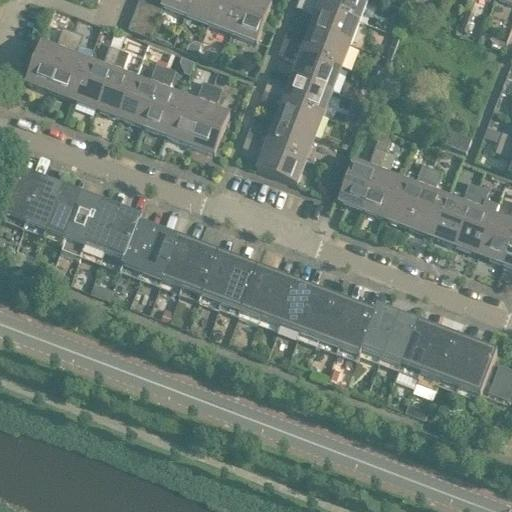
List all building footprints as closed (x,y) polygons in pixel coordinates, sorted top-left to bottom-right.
[(164,5),(150,0),(140,0),(137,7),(160,16),(162,9),(164,5)] [(165,0),(164,5),(162,9),(186,18),(192,0),(165,0)] [(209,27),(219,0),(192,0),(186,18),(209,27)] [(219,0),(209,27),(232,36),(245,0),(219,0)] [(257,45),(272,5),(259,0),(245,0),(232,36),(257,45)] [(296,10),(307,15),(311,5),(299,0),(296,10)] [(368,0),(322,0),(319,8),(360,24),(368,0)] [(160,16),(137,7),(133,19),(155,28),(160,16)] [(310,31),(351,47),(360,24),(319,8),(310,31)] [(63,18),(61,30),(75,33),(78,21),(63,18)] [(128,31),(151,39),(155,28),(133,19),(128,31)] [(392,22),(388,33),(397,37),(401,26),(392,22)] [(63,31),(58,42),(69,46),(73,35),(63,31)] [(302,54),(342,70),(351,47),(310,31),(302,54)] [(73,35),(69,46),(79,50),(83,38),(73,35)] [(297,41),(285,37),(282,47),(293,51),(297,41)] [(495,40),(491,49),(502,53),(505,44),(495,40)] [(66,54),(41,44),(26,85),(51,94),(66,54)] [(278,57),(289,61),(293,51),(282,47),(278,57)] [(109,48),(105,60),(114,64),(119,52),(109,48)] [(293,51),(290,61),(298,64),(293,78),(333,93),(342,70),(302,54),(293,51)] [(119,52),(114,64),(125,67),(129,56),(119,52)] [(74,103),(89,63),(66,54),(51,94),(74,103)] [(105,60),(102,68),(89,63),(74,103),(96,112),(114,64),(105,60)] [(122,75),(125,67),(114,64),(96,112),(120,121),(136,81),(122,75)] [(156,66),(152,78),(162,82),(166,70),(156,66)] [(376,66),(371,79),(381,83),(386,70),(376,66)] [(166,70),(162,82),(172,85),(176,74),(166,70)] [(152,78),(149,86),(136,81),(120,121),(144,130),(162,82),(152,78)] [(283,102),(324,117),(333,93),(293,78),(283,102)] [(365,79),(362,88),(375,93),(379,84),(365,79)] [(169,93),(172,85),(162,82),(144,130),(167,139),(182,98),(169,93)] [(203,84),(198,95),(209,99),(213,88),(203,84)] [(279,89),(267,85),(263,95),(275,99),(279,89)] [(213,88),(209,99),(218,103),(223,91),(213,88)] [(260,105),(271,109),(275,99),(263,95),(260,105)] [(190,147),(206,107),(182,98),(167,139),(190,147)] [(275,125),(315,140),(324,117),(283,102),(275,125)] [(215,157),(230,116),(206,107),(190,147),(215,157)] [(266,149),(306,164),(315,140),(275,125),(266,149)] [(261,136),(250,131),(246,141),(258,145),(261,136)] [(445,148),(466,156),(472,142),(451,133),(445,148)] [(511,138),(503,135),(499,145),(511,150),(511,146),(511,138)] [(242,151),(254,155),(258,145),(246,141),(242,151)] [(499,145),(496,155),(507,159),(511,150),(499,145)] [(257,172),(297,188),(306,164),(266,149),(257,172)] [(376,149),(371,161),(381,165),(386,153),(376,149)] [(386,153),(381,165),(390,168),(395,157),(386,153)] [(420,166),(441,173),(445,161),(424,154),(420,166)] [(368,170),(354,165),(339,204),(363,213),(381,165),(371,161),(368,170)] [(387,177),(390,168),(381,165),(363,213),(387,222),(402,183),(387,177)] [(422,167),(417,178),(428,182),(432,171),(422,167)] [(432,171),(428,182),(439,187),(444,175),(432,171)] [(485,191),(490,179),(472,172),(467,184),(485,191)] [(22,177),(6,220),(27,228),(43,185),(22,177)] [(417,178),(414,188),(402,183),(387,222),(410,231),(428,182),(417,178)] [(436,196),(439,187),(428,182),(410,231),(433,240),(448,201),(436,196)] [(45,235),(62,192),(43,185),(27,228),(45,235)] [(469,185),(464,196),(475,200),(479,189),(469,185)] [(479,189),(475,200),(485,204),(485,202),(489,193),(479,189)] [(65,242),(82,199),(62,192),(45,235),(65,242)] [(464,196),(461,205),(448,201),(433,240),(456,248),(475,200),(464,196)] [(85,250),(102,207),(82,199),(65,242),(85,250)] [(499,207),(485,202),(485,204),(475,200),(456,248),(480,257),(495,218),(499,207)] [(105,257),(121,214),(102,207),(85,250),(105,257)] [(140,228),(142,222),(121,214),(105,257),(125,264),(139,228),(140,228)] [(511,214),(508,223),(495,218),(480,257),(503,266),(511,242),(511,214)] [(125,264),(122,270),(144,278),(160,236),(140,228),(139,228),(125,264)] [(163,285),(179,243),(160,236),(144,278),(163,285)] [(511,269),(511,242),(503,266),(511,269)] [(183,293),(198,250),(179,243),(163,285),(183,293)] [(201,300),(217,257),(198,250),(183,293),(201,300)] [(18,253),(13,266),(22,269),(27,256),(18,253)] [(221,307),(237,265),(217,257),(201,300),(221,307)] [(241,315),(257,272),(237,265),(221,307),(241,315)] [(261,322),(277,280),(257,272),(241,315),(261,322)] [(281,330),(297,287),(277,280),(261,322),(281,330)] [(300,337),(316,295),(297,287),(281,330),(300,337)] [(105,289),(101,300),(110,303),(114,293),(105,289)] [(320,344),(335,302),(316,295),(300,337),(320,344)] [(339,352),(355,309),(335,302),(320,344),(339,352)] [(362,354),(376,317),(375,317),(355,309),(339,352),(360,360),(362,354)] [(166,310),(161,321),(170,325),(174,314),(166,310)] [(377,312),(375,317),(376,317),(362,354),(381,361),(397,319),(377,312)] [(175,315),(171,325),(182,329),(184,323),(182,318),(175,315)] [(401,369),(417,327),(397,319),(381,361),(401,369)] [(421,377),(437,334),(417,327),(401,369),(421,377)] [(437,393),(440,384),(456,341),(437,334),(421,377),(417,385),(437,393)] [(459,392),(476,349),(456,341),(440,384),(459,392)] [(476,349),(459,392),(480,400),(482,394),(511,404),(511,374),(493,367),(496,357),(476,349)] [(344,365),(342,372),(353,376),(355,369),(344,365)] [(341,373),(333,370),(329,381),(337,384),(341,373)]
